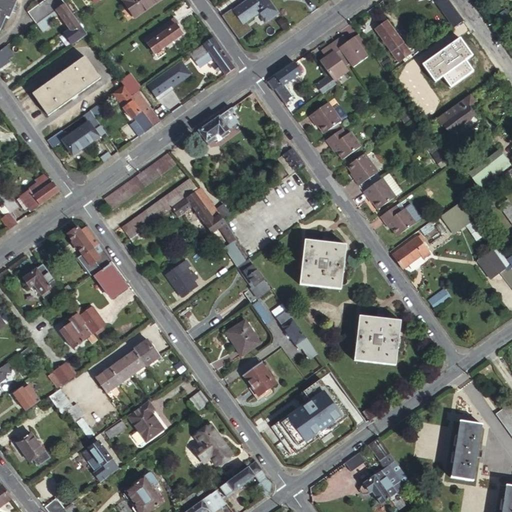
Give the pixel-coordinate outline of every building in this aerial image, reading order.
[(0,0),(0,30),(2,31),(7,18),(11,19),(14,13),(19,15),(20,10),(19,10),(22,5),(18,4),(19,0),(0,0)] [(46,0),(30,12),(39,24),(66,4),(63,0),(46,0)] [(121,0),(135,19),(162,0),(121,0)] [(269,0),(247,0),(233,10),(232,9),(223,16),(240,39),(250,32),(244,24),(258,13),(265,23),(279,13),(269,0)] [(433,0),(455,28),(464,22),(448,0),(433,0)] [(39,24),(44,32),(55,24),(51,20),(60,14),(80,41),(88,35),(66,4),(39,24)] [(144,41),(154,55),(185,33),(182,29),(186,26),(179,17),(144,41)] [(412,56),(388,22),(377,30),(401,63),(412,56)] [(368,46),(360,34),(355,37),(364,50),(368,46)] [(347,43),(343,37),(338,40),(356,66),(369,57),(364,50),(355,37),(350,41),(347,43)] [(227,76),(235,70),(214,39),(192,55),(201,68),(214,58),(227,76)] [(356,66),(338,40),(336,42),(345,54),(351,63),(354,67),(356,66)] [(436,85),(473,58),(460,40),(423,67),(436,85)] [(336,42),(331,45),(340,58),(342,56),(345,54),(336,42)] [(337,79),(349,70),(346,66),(340,58),(331,45),(325,49),(329,55),(326,58),(323,60),(337,79)] [(0,51),(0,68),(16,58),(8,46),(0,51)] [(345,54),(342,56),(348,65),(351,63),(345,54)] [(342,56),(340,58),(346,66),(348,65),(342,56)] [(35,94),(50,115),(100,78),(85,57),(35,94)] [(334,81),(337,79),(323,60),(321,62),(331,76),(334,81)] [(303,74),(296,64),(267,84),(273,93),(275,92),(285,106),(295,99),(286,86),(303,74)] [(331,76),(318,86),(326,97),(339,88),(331,76)] [(130,77),(122,82),(125,87),(126,88),(134,82),(130,77)] [(132,96),(140,91),(134,82),(126,88),(132,96)] [(126,88),(125,87),(114,94),(132,119),(135,117),(143,111),(137,103),(132,96),(126,88)] [(472,94),(476,99),(481,96),(477,90),(472,94)] [(145,114),(153,109),(140,91),(132,96),(137,103),(143,111),(145,114)] [(472,94),(438,119),(442,124),(445,122),(453,133),(459,128),(463,134),(467,131),(468,134),(473,130),(467,122),(475,116),(471,111),(473,109),(470,106),(477,100),(476,99),(472,94)] [(335,112),(330,105),(311,118),(315,125),(317,124),(325,135),(343,123),(349,119),(341,108),(335,112)] [(238,109),(236,106),(199,132),(211,148),(218,142),(217,141),(220,139),(224,143),(232,137),(230,134),(242,126),(240,123),(242,122),(235,112),(238,109)] [(145,114),(154,127),(162,121),(153,109),(145,114)] [(91,111),(84,116),(87,121),(94,116),(91,111)] [(143,111),(135,117),(138,120),(146,131),(147,132),(154,127),(145,114),(143,111)] [(405,124),(413,120),(407,112),(400,117),(405,124)] [(105,145),(112,141),(94,116),(87,121),(89,124),(65,142),(75,156),(100,138),(105,145)] [(138,120),(130,125),(139,136),(146,131),(138,120)] [(416,134),(423,129),(418,122),(411,127),(416,134)] [(344,130),(327,141),(332,148),(334,147),(343,161),(362,148),(351,133),(348,135),(344,130)] [(285,168),(291,176),(305,166),(293,150),(285,156),(291,164),(285,168)] [(483,186),(490,182),(501,173),(511,166),(503,152),(501,152),(470,176),(480,189),(483,186)] [(177,165),(169,153),(106,198),(114,210),(177,165)] [(441,165),(446,161),(440,154),(436,158),(441,165)] [(380,174),(366,155),(348,168),(356,180),(355,181),(360,188),(380,174)] [(285,156),(280,159),(279,160),(285,168),(291,164),(285,156)] [(511,179),(511,170),(503,177),(508,183),(511,179)] [(391,176),(384,181),(397,199),(404,195),(391,176)] [(48,178),(20,198),(27,207),(31,212),(59,192),(48,178)] [(0,179),(0,195),(2,199),(10,193),(0,179)] [(130,238),(142,230),(197,190),(188,179),(122,227),(130,238)] [(384,181),(364,194),(369,202),(371,201),(379,212),(397,199),(384,181)] [(511,226),(511,236),(498,246),(503,253),(508,250),(511,246),(511,204),(507,197),(496,191),(490,182),(483,186),(511,226)] [(200,190),(193,195),(212,221),(219,216),(200,190)] [(2,199),(5,203),(11,211),(12,212),(20,207),(10,193),(2,199)] [(233,237),(224,223),(219,216),(212,221),(193,195),(170,211),(177,219),(192,209),(210,235),(218,230),(231,247),(238,243),(233,237)] [(25,209),(27,207),(20,198),(18,199),(25,209)] [(0,207),(0,208),(5,215),(11,211),(5,203),(0,207)] [(443,219),(456,236),(477,221),(465,204),(443,219)] [(405,211),(401,205),(382,219),(386,226),(388,225),(398,238),(416,225),(405,211)] [(412,206),(405,211),(416,225),(422,220),(412,206)] [(1,218),(10,230),(20,223),(12,212),(11,211),(5,215),(1,218)] [(490,234),(481,222),(470,229),(480,242),(490,234)] [(111,260),(87,227),(82,230),(79,226),(68,234),(84,255),(91,250),(103,266),(105,265),(111,260)] [(135,245),(146,236),(142,230),(130,238),(135,245)] [(423,262),(429,257),(417,240),(393,258),(403,271),(420,259),(423,262)] [(347,246),(306,242),(301,286),(343,291),(347,246)] [(250,259),(238,243),(231,247),(227,250),(239,267),(250,259)] [(511,287),(511,265),(511,264),(503,253),(498,246),(477,261),(491,282),(502,274),(511,287)] [(511,255),(508,250),(503,253),(511,264),(511,262),(511,255)] [(273,290),(250,259),(239,267),(238,268),(241,271),(242,270),(254,286),(253,287),(261,298),(273,290)] [(116,267),(111,260),(105,265),(106,267),(95,275),(112,298),(128,286),(115,268),(116,267)] [(168,275),(184,297),(199,286),(187,270),(193,266),(189,261),(168,275)] [(50,288),(57,283),(48,271),(43,264),(37,268),(22,278),(30,289),(33,286),(40,295),(42,294),(50,288)] [(52,291),(50,288),(42,294),(45,297),(52,291)] [(442,296),(430,304),(435,312),(451,301),(446,293),(442,296)] [(430,304),(442,296),(440,294),(428,303),(430,304)] [(261,302),(254,306),(267,324),(273,320),(261,302)] [(99,315),(93,306),(84,312),(80,315),(85,322),(86,324),(99,315)] [(318,352),(285,307),(275,315),(299,349),(304,345),(312,357),(318,352)] [(81,325),(85,322),(80,315),(78,313),(65,322),(67,325),(71,322),(74,325),(78,322),(81,325)] [(93,333),(106,324),(99,315),(86,324),(93,333)] [(363,317),(358,362),(398,366),(404,322),(363,317)] [(242,356),(261,343),(245,320),(229,331),(235,340),(233,342),(242,356)] [(72,349),(93,333),(86,324),(85,322),(81,325),(78,322),(74,325),(71,322),(67,325),(59,330),(72,349)] [(235,340),(229,331),(226,333),(233,342),(235,340)] [(95,378),(105,392),(145,364),(146,366),(158,358),(146,340),(134,349),(135,350),(95,378)] [(63,361),(72,372),(74,371),(66,359),(63,361)] [(72,372),(63,361),(51,370),(52,371),(61,383),(73,374),(72,372)] [(262,362),(243,375),(258,396),(277,383),(262,362)] [(337,377),(327,364),(316,372),(321,379),(327,374),(332,381),(337,377)] [(0,368),(0,379),(2,382),(11,375),(4,366),(0,368)] [(52,371),(51,370),(47,373),(57,386),(61,383),(52,371)] [(12,394),(25,411),(39,401),(28,387),(24,390),(22,387),(12,394)] [(58,387),(46,395),(51,402),(62,393),(58,387)] [(190,398),(199,410),(210,403),(201,390),(190,398)] [(56,408),(67,399),(62,393),(51,402),(56,408)] [(329,396),(320,402),(334,421),(350,409),(348,406),(351,403),(345,396),(335,403),(329,396)] [(72,406),(67,399),(56,408),(60,414),(65,410),(73,421),(85,412),(77,402),(72,406)] [(128,420),(144,443),(160,431),(148,414),(152,411),(148,406),(128,420)] [(381,415),(375,406),(366,413),(372,422),(381,415)] [(511,407),(501,415),(511,430),(511,407)] [(88,438),(93,434),(81,418),(76,422),(88,438)] [(122,421),(105,433),(111,441),(127,429),(122,421)] [(454,479),(475,481),(479,457),(481,450),(485,425),(464,422),(454,479)] [(225,448),(227,446),(211,424),(197,434),(202,441),(193,447),(204,462),(210,457),(216,466),(230,456),(225,448)] [(36,465),(49,456),(45,451),(43,453),(31,436),(34,434),(31,431),(15,443),(29,463),(33,461),(36,465)] [(115,465),(95,436),(88,441),(86,443),(88,444),(85,446),(86,446),(80,451),(86,459),(92,454),(100,465),(94,470),(92,471),(100,481),(109,474),(107,471),(115,465)] [(393,453),(382,438),(370,447),(380,461),(393,453)] [(346,463),(352,472),(366,462),(360,453),(346,463)] [(380,461),(386,469),(391,466),(406,487),(414,482),(393,453),(380,461)] [(94,470),(100,465),(92,454),(86,459),(94,470)] [(262,471),(255,461),(218,488),(225,498),(262,471)] [(382,504),(406,487),(391,466),(386,469),(362,487),(361,490),(366,497),(369,497),(375,493),(382,504)] [(142,478),(143,477),(150,488),(156,484),(156,482),(149,473),(147,473),(142,477),(142,478)] [(142,478),(122,492),(132,505),(129,507),(132,511),(147,511),(161,503),(150,488),(143,477),(142,478)] [(0,504),(11,497),(0,484),(0,504)] [(218,488),(217,489),(227,503),(229,502),(225,498),(218,488)] [(217,504),(209,510),(209,511),(214,511),(227,503),(217,489),(209,495),(217,504)] [(199,490),(179,504),(184,511),(204,497),(199,490)] [(119,494),(129,507),(132,505),(122,492),(119,494)] [(209,495),(185,511),(206,511),(209,510),(217,504),(209,495)] [(41,507),(45,511),(55,511),(62,508),(54,498),(41,507)] [(71,501),(62,508),(65,511),(77,511),(79,511),(71,501)]
